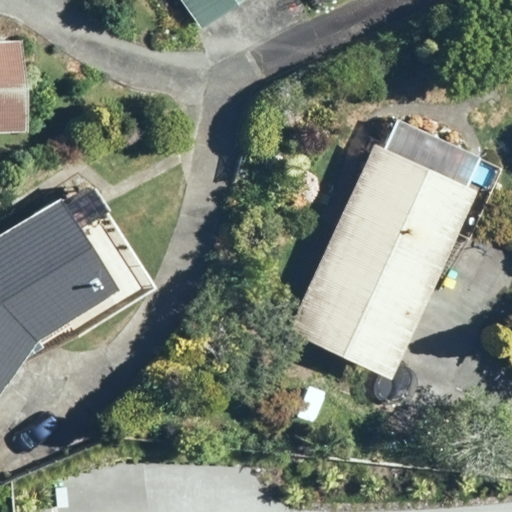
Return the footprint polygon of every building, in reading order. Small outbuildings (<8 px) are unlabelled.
[(180,0),(202,29),(243,0),(180,0)] [(0,130),(29,129),(26,40),(0,40),(0,130)] [(376,142),(290,333),(392,379),(476,190),(468,186),(481,157),(405,123),(393,150),(376,142)] [(0,393),(37,342),(117,291),(60,200),(0,237),(0,393)] [(139,511),(138,486),(94,489),(95,511),(139,511)]
